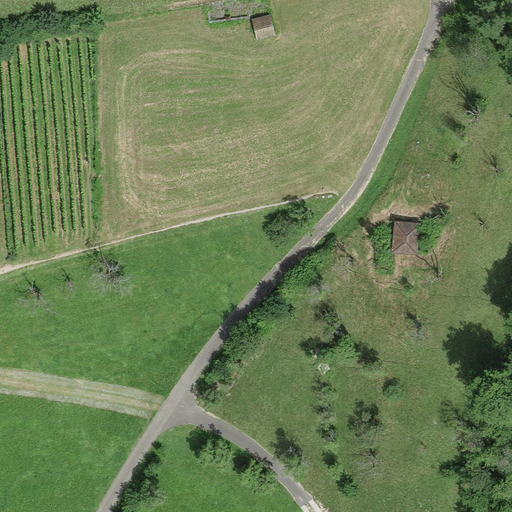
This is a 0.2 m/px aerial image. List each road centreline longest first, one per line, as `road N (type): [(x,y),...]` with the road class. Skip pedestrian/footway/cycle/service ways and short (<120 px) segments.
road 1 (track): [(171,406),(251,300),(355,187),(447,0)]
road 2 (track): [(308,511),(274,469),(171,406),(109,511)]
